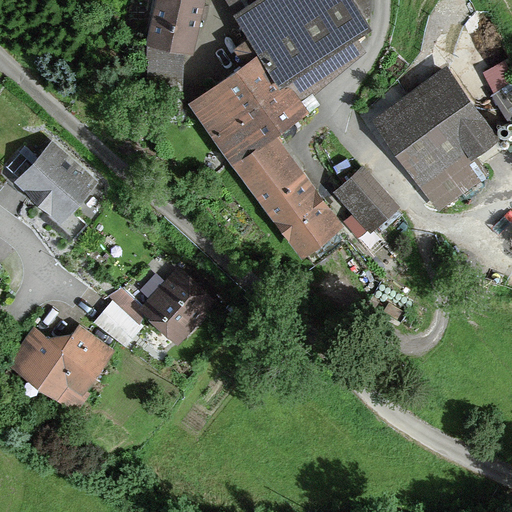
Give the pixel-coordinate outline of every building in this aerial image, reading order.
[(196,0),(159,0),(151,39),(186,47),(196,0)] [(226,0),(253,40),(277,77),(365,20),(365,0),(226,0)] [(277,77),(253,40),(239,50),(247,62),(192,102),(202,118),(235,161),(266,139),(302,113),(277,77)] [(158,114),(175,113),(175,84),(178,84),(179,60),(148,59),(147,83),(158,83),(158,114)] [(412,109),(386,128),(441,205),(484,174),(469,154),(491,138),(444,72),(406,100),(412,109)] [(511,117),(511,100),(510,100),(504,103),(502,110),(505,116),(511,118),(511,117)] [(508,135),(510,130),(507,125),(502,123),(497,125),(495,130),(497,136),(503,138),(508,135)] [(309,197),(266,139),(235,161),(301,249),(332,226),(320,210),(324,207),(314,193),(309,197)] [(50,146),(19,180),(59,217),(90,182),(50,146)] [(369,226),(393,205),(361,170),(338,191),(369,226)] [(108,295),(109,296),(113,300),(136,322),(143,314),(146,306),(177,335),(208,302),(177,273),(150,301),(129,281),(125,286),(108,295)] [(136,322),(113,300),(97,319),(126,340),(140,325),(136,322)] [(111,351),(76,325),(64,342),(55,344),(33,328),(7,363),(20,372),(23,368),(55,392),(66,378),(79,387),(102,356),(106,359),(111,351)]
